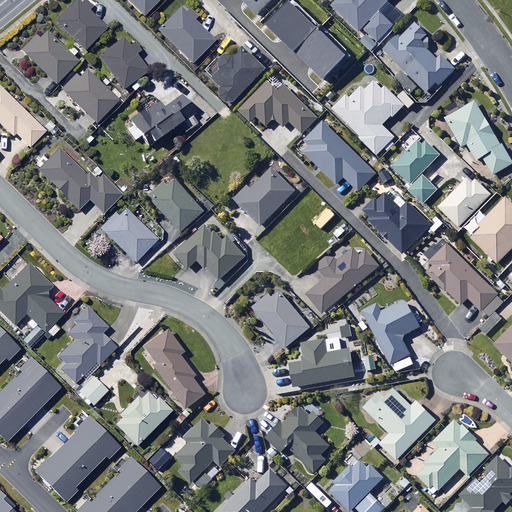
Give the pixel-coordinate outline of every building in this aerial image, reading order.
[(164,0),(126,0),(145,19),(164,0)] [(238,0),(255,16),(270,0),(238,0)] [(286,0),(264,23),(322,79),(346,55),(288,0),(286,0)] [(393,0),(342,0),(334,9),(362,34),(393,0)] [(109,31),(79,2),(58,24),(87,53),(109,31)] [(217,45),(183,10),(160,33),(195,67),(217,45)] [(396,28),(383,16),(368,33),(381,45),(396,28)] [(429,96),(460,68),(448,55),(443,60),(429,44),(434,40),(419,24),(388,53),(405,72),(397,79),(413,97),(422,88),(429,96)] [(80,64),(49,34),(42,40),(38,37),(23,53),(59,86),(80,64)] [(132,50),(125,41),(100,59),(125,91),(158,66),(140,43),(132,50)] [(225,93),(222,96),(234,109),(278,66),(257,45),(240,61),(234,58),(229,59),(224,62),(222,67),(223,72),(225,76),(217,84),(225,93)] [(120,104),(86,69),(64,91),(98,126),(120,104)] [(209,88),(193,71),(184,80),(200,97),(209,88)] [(319,120),(276,78),(242,114),(254,126),(260,119),(269,128),(276,121),(286,130),(292,124),(304,136),(319,120)] [(405,109),(379,82),(367,93),(364,89),(352,101),(349,98),(335,111),(379,156),(396,140),(385,128),(405,109)] [(0,89),(0,124),(1,124),(15,139),(18,136),(32,150),(47,134),(1,88),(0,89)] [(198,115),(184,97),(166,111),(161,104),(134,125),(152,148),(160,141),(162,144),(198,115)] [(236,115),(219,97),(208,107),(225,125),(236,115)] [(511,163),(472,102),(443,120),(460,147),(465,144),(475,160),(480,157),(492,175),(511,163)] [(377,176),(326,124),(307,143),(313,149),(306,155),(338,187),(346,179),(360,193),(377,176)] [(438,155),(421,138),(392,168),(407,182),(403,187),(421,205),(437,189),(429,182),(437,174),(428,165),(438,155)] [(97,185),(62,150),(40,172),(80,212),(91,202),(105,216),(124,198),(104,178),(97,185)] [(194,162),(192,154),(178,159),(181,166),(194,162)] [(298,194),(274,171),(254,191),(250,187),(236,201),(264,229),(298,194)] [(474,183),(467,176),(437,207),(457,227),(489,194),(476,181),(474,183)] [(207,213),(174,178),(151,199),(184,234),(207,213)] [(401,208),(386,191),(362,213),(401,255),(431,227),(408,202),(401,208)] [(511,205),(504,197),(478,223),(473,218),(461,230),(496,263),(511,245),(511,205)] [(159,242),(128,211),(121,218),(117,215),(102,230),(137,264),(159,242)] [(349,231),(343,223),(332,232),(339,240),(349,231)] [(220,242),(208,228),(178,256),(191,271),(201,261),(220,281),(245,257),(226,236),(220,242)] [(503,301),(445,244),(427,261),(432,265),(425,272),(459,305),(466,298),(487,318),(503,301)] [(359,255),(352,247),(334,262),(328,254),(321,261),(318,270),(324,278),(305,294),(321,313),(376,266),(363,251),(359,255)] [(54,289),(31,266),(4,293),(1,290),(0,290),(0,312),(16,328),(28,315),(34,321),(30,325),(36,331),(25,342),(33,350),(66,317),(46,297),(54,289)] [(308,327),(275,286),(250,307),(284,347),(308,327)] [(417,327),(403,299),(381,311),(377,304),(362,312),(389,364),(408,354),(399,337),(417,327)] [(110,330),(84,302),(69,316),(79,326),(69,335),(76,343),(60,358),(68,366),(62,372),(76,386),(98,366),(100,368),(118,351),(104,336),(110,330)] [(511,323),(492,344),(511,363),(510,366),(511,368),(511,323)] [(21,348),(0,327),(0,367),(2,366),(3,367),(21,348)] [(186,352),(170,331),(146,349),(157,363),(153,365),(185,408),(205,393),(192,377),(196,375),(181,355),(186,352)] [(341,350),(339,336),(299,343),(303,361),(288,364),(292,387),(352,376),(347,349),(341,350)] [(62,388),(32,359),(21,371),(23,373),(0,397),(0,434),(9,443),(62,388)] [(106,391),(96,380),(81,393),(91,404),(106,391)] [(409,406),(391,388),(383,396),(378,391),(362,407),(388,433),(378,443),(395,460),(434,420),(415,400),(409,406)] [(168,411),(145,389),(112,423),(134,445),(168,411)] [(322,422),(301,402),(278,425),(277,424),(264,437),(280,452),(286,445),(313,472),(325,459),(320,454),(329,444),(314,430),(322,422)] [(223,435),(204,417),(183,438),(188,443),(175,456),(184,465),(177,471),(190,483),(212,460),(219,467),(234,451),(220,437),(223,435)] [(117,447),(89,418),(34,471),(63,501),(75,490),(72,486),(103,455),(106,458),(117,447)] [(488,453),(454,419),(432,441),(438,447),(413,472),(433,493),(459,468),(466,475),(488,453)] [(511,490),(511,488),(511,466),(498,453),(457,494),(469,507),(463,511),(494,511),(493,510),(501,502),(505,506),(511,498),(511,490)] [(170,462),(164,456),(152,467),(159,474),(170,462)] [(131,511),(158,486),(129,458),(75,511),(131,511)] [(367,468),(357,459),(327,491),(349,511),(353,506),(358,511),(378,511),(382,508),(366,493),(381,478),(368,466),(367,468)] [(260,511),(287,485),(269,468),(255,482),(251,478),(216,511),(260,511)] [(324,491),(313,480),(307,486),(318,497),(324,491)] [(14,511),(17,509),(0,493),(0,511),(14,511)]
